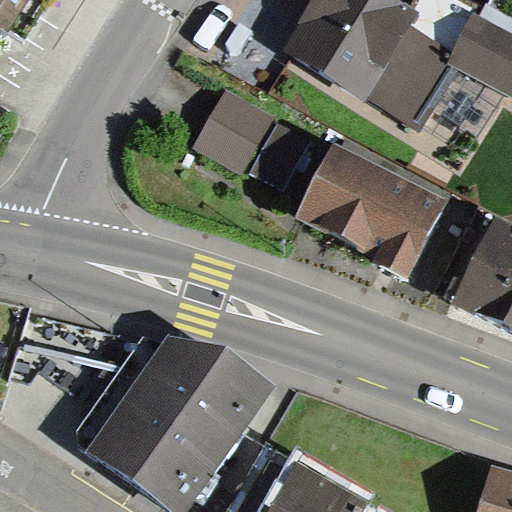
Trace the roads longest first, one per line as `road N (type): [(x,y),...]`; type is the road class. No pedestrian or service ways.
road 1 (primary): [(31,256),(204,294),(511,405)]
road 2 (residential): [(31,256),(81,122),(161,0)]
